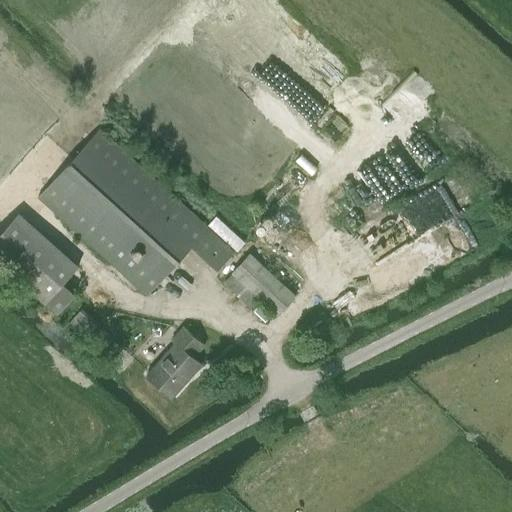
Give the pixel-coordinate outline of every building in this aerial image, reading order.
[(148,294),(192,246),(217,269),(233,252),(208,228),(99,129),(38,195),(148,294)] [(0,231),(0,263),(43,303),(56,314),(73,295),(61,283),(77,266),(17,212),(0,231)] [(251,305),(259,297),(277,314),(295,295),(250,253),(232,272),(234,274),(226,282),(251,305)] [(265,321),(272,313),(260,302),(253,310),(265,321)] [(102,326),(82,307),(69,321),(111,359),(123,346),(101,326),(102,326)] [(194,357),(204,345),(183,326),(172,339),(175,342),(147,373),(172,396),(201,364),(194,357)]
